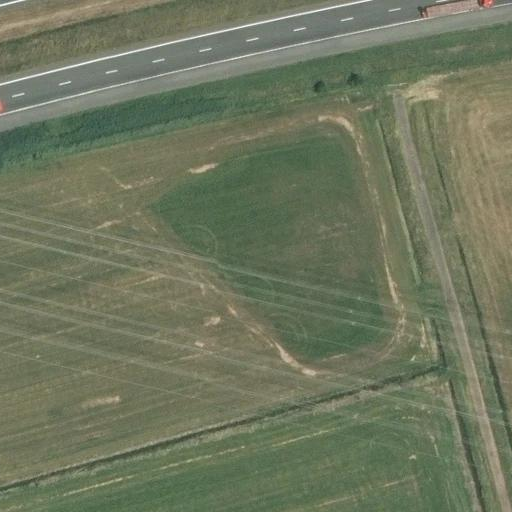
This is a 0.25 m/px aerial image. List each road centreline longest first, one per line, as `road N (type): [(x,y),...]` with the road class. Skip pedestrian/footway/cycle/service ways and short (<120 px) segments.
road 1 (motorway): [(0,102),(462,0)]
road 2 (unclassified): [(507,511),(398,101)]
